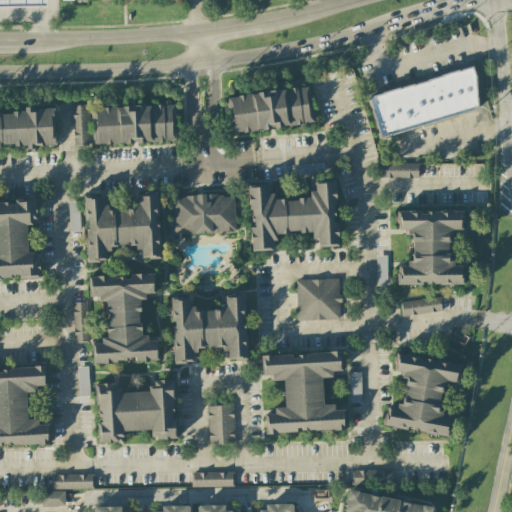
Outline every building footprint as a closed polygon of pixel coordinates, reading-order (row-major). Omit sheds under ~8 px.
[(379,138),(481,109),(470,69),(368,97),(379,138)] [(227,95),(229,131),(312,125),(309,89),(227,95)] [(73,105),(73,145),(87,145),(87,105),(73,105)] [(94,144),(174,142),(174,106),(93,107),(94,144)] [(0,111),(0,147),(56,145),(54,108),(24,109),(24,111),(0,111)] [(418,179),(419,164),(379,163),(379,178),(418,179)] [(248,188),(250,227),(251,251),(273,250),(273,234),(311,232),(312,238),(318,238),(318,245),(338,244),(337,223),(335,223),(333,181),(314,182),(314,191),(309,191),(309,198),(270,200),(270,186),(248,188)] [(159,258),(156,192),(135,193),(136,209),(105,210),(104,195),(83,196),(86,262),(106,261),(105,247),(138,246),(139,259),(159,258)] [(235,232),(234,194),(172,197),(173,220),(167,221),(168,235),(235,232)] [(0,279),(39,277),(38,253),(27,254),(26,225),(35,225),(34,198),(14,199),(14,203),(0,203),(0,279)] [(78,202),(69,202),(70,232),(79,232),(78,202)] [(463,285),(463,266),(450,266),(450,230),(462,230),(462,211),(397,211),(397,233),(410,233),(410,266),(397,266),(397,285),(463,285)] [(386,255),(375,256),(375,286),(386,285),(386,255)] [(93,364),(157,360),(155,338),(142,339),(139,294),(153,294),(152,273),(129,275),(88,278),(89,297),(98,296),(98,302),(105,302),(108,341),(91,342),(93,364)] [(295,280),(296,320),(339,320),(339,279),(295,280)] [(174,364),(192,363),(191,350),(227,348),(228,360),(246,359),(244,317),(245,317),(243,294),(223,295),(224,310),(191,312),(190,297),(170,298),(174,364)] [(401,316),(441,312),(440,298),(400,301),(401,316)] [(73,302),(73,342),(88,342),(87,302),(73,302)] [(265,433),(345,430),(344,410),(333,410),(333,404),(322,405),(321,378),(332,377),(332,371),(341,371),(341,353),(260,356),(261,375),(271,375),(271,381),(283,380),(284,408),(273,408),(273,414),(264,415),(265,433)] [(448,436),(451,418),(438,417),(443,384),(457,386),(460,364),(395,354),(392,371),(405,373),(399,409),(385,407),(383,426),(448,436)] [(89,396),(88,366),(78,367),(79,397),(89,396)] [(0,445),(48,443),(47,425),(38,425),(38,419),(27,420),(25,393),(36,392),(36,386),(45,386),(44,367),(0,369),(0,445)] [(360,373),(350,373),(350,402),(361,402),(360,373)] [(95,385),(98,423),(96,424),(97,443),(123,441),(122,431),(150,429),(151,440),(176,438),(174,418),(175,418),(172,381),(147,382),(147,392),(120,393),(120,384),(95,385)] [(208,446),(235,445),(233,405),(207,406),(208,446)] [(191,487),(232,487),(233,473),(192,472),(191,487)] [(93,475),(52,475),(52,489),(93,489),(93,475)] [(430,511),(432,507),(347,490),(343,511),(430,511)] [(64,491),(41,492),(41,507),(65,507),(64,491)]
